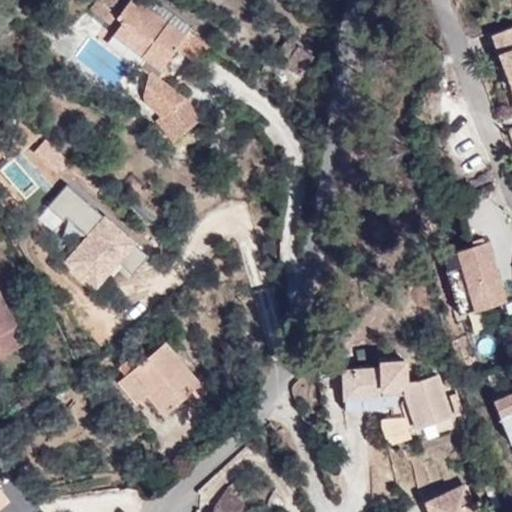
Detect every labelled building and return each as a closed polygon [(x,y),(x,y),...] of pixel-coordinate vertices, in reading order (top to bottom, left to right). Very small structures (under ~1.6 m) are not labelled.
[(95,0),(89,9),(117,28),(121,21),(116,18),(126,3),(122,0),(102,0),(101,2),(97,0),(95,0)] [(196,63),(208,45),(188,30),(185,33),(137,0),(127,0),(126,3),(116,18),(121,21),(117,28),(113,33),(145,57),(139,66),(146,71),(143,96),(147,105),(159,114),(155,119),(171,139),(198,118),(181,96),(158,80),(165,70),(161,66),(174,48),(196,63)] [(137,0),(185,33),(188,30),(191,26),(154,0),(137,0)] [(511,26),(492,34),(511,89),(511,26)] [(282,65),(297,76),(312,57),(297,45),(282,65)] [(94,284),(107,270),(116,260),(121,264),(131,273),(147,255),(66,182),(46,205),(67,224),(70,220),(87,235),(66,259),(94,284)] [(462,316),(506,303),(488,242),(444,255),(462,316)] [(111,274),(121,264),(116,260),(107,270),(111,274)] [(0,355),(28,341),(17,321),(14,323),(0,298),(0,355)] [(147,357),(124,377),(142,398),(146,395),(162,414),(184,396),(198,411),(221,391),(208,376),(199,383),(165,342),(147,357)] [(115,366),(124,377),(147,357),(139,347),(115,366)] [(401,405),(410,430),(450,417),(435,376),(418,381),(405,379),(405,360),(378,362),(377,367),(342,368),(343,409),(401,405)] [(142,398),(124,377),(118,382),(136,403),(142,398)] [(511,443),(511,394),(493,402),(511,444),(511,443)] [(425,501),(430,511),(473,511),(462,485),(425,501)] [(230,487),(216,508),(219,511),(245,511),(251,510),(230,487)]
